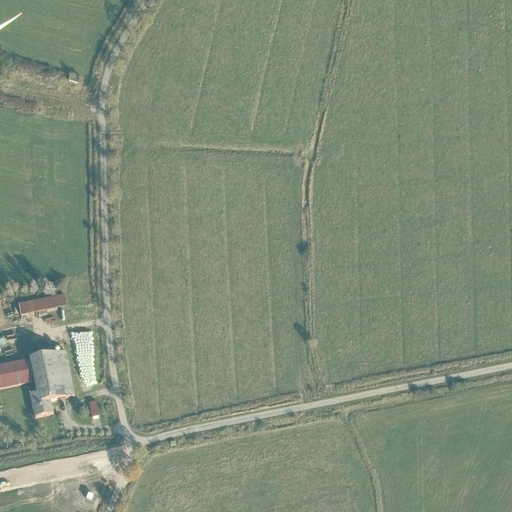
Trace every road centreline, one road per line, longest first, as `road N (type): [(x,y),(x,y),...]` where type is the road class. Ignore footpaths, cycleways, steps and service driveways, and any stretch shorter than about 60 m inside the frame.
road 1 (unclassified): [(145,0),(107,68),(100,108),(106,321),(125,450)]
road 2 (unclassified): [(125,450),(157,431),(511,360)]
